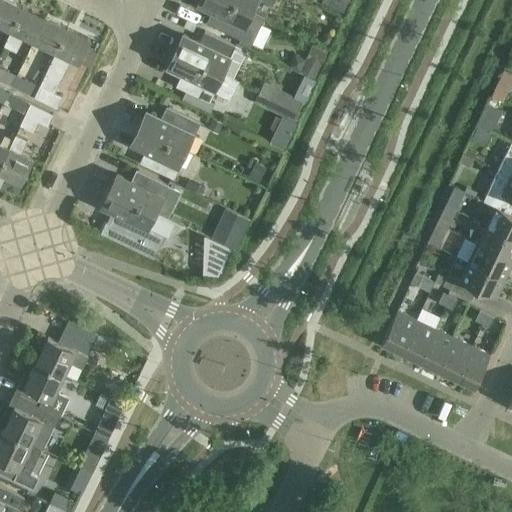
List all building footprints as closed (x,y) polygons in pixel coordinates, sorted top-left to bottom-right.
[(0,0),(0,24),(12,30),(24,7),(9,0),(0,0)] [(252,10),(231,0),(200,0),(199,5),(214,12),(209,24),(250,43),(263,15),(252,10)] [(231,0),(252,10),(256,0),(261,0),(273,5),(275,0),(231,0)] [(323,0),(323,1),(344,11),(349,0),(323,0)] [(34,41),(45,17),(24,7),(12,30),(5,46),(18,52),(25,36),(34,41)] [(57,52),(68,28),(45,17),(34,41),(57,52)] [(198,32),(201,24),(192,20),(188,28),(198,32)] [(91,39),(68,28),(57,52),(40,86),(35,97),(57,108),(63,96),(55,92),(69,64),(63,61),(66,56),(80,63),(91,39)] [(242,54),(241,48),(205,31),(200,43),(184,35),(176,51),(233,77),(241,61),(240,57),(242,54)] [(233,77),(176,51),(169,67),(184,75),(179,86),(211,102),(216,92),(232,99),(240,81),(233,77)] [(312,88),(319,71),(306,66),(299,83),(312,88)] [(0,79),(13,86),(18,76),(0,67),(0,79)] [(35,97),(40,86),(18,76),(13,86),(35,97)] [(503,114),(511,89),(511,85),(500,81),(489,109),(503,114)] [(301,109),(305,99),(278,87),(274,97),(301,109)] [(0,100),(4,103),(9,93),(0,88),(0,100)] [(9,93),(4,103),(24,112),(29,102),(9,93)] [(296,119),(301,109),(274,97),(269,107),(296,119)] [(54,115),(29,102),(24,112),(19,124),(34,132),(39,122),(49,126),(54,115)] [(148,112),(140,128),(186,149),(199,122),(169,108),(163,119),(148,112)] [(186,149),(140,128),(132,144),(147,152),(142,163),(172,177),(186,149)] [(0,171),(22,182),(33,159),(19,152),(25,139),(14,134),(8,146),(0,162),(0,171)] [(0,162),(8,146),(0,142),(0,162)] [(511,143),(499,170),(511,176),(511,143)] [(167,187),(168,185),(169,184),(139,170),(133,182),(118,174),(110,190),(168,217),(169,216),(167,216),(178,192),(167,187)] [(511,176),(499,170),(484,200),(496,206),(511,213),(511,176)] [(456,210),(461,200),(465,191),(455,186),(446,205),(456,210)] [(186,226),(168,217),(110,190),(102,207),(117,214),(113,224),(107,221),(102,232),(155,257),(167,232),(173,234),(186,226)] [(448,228),(456,210),(446,205),(437,223),(448,228)] [(511,239),(511,213),(496,206),(486,226),(511,239)] [(439,247),(448,228),(437,223),(428,241),(439,247)] [(511,261),(511,239),(486,226),(477,245),(511,261)] [(207,236),(205,275),(221,276),(234,249),(207,236)] [(504,281),(511,264),(511,261),(477,245),(468,264),(504,281)] [(496,298),(504,281),(468,264),(461,279),(449,274),(443,285),(472,299),(477,289),(496,298)] [(418,285),(423,276),(416,272),(411,282),(418,285)] [(446,306),(451,296),(444,293),(440,303),(446,306)] [(453,309),(458,300),(451,296),(446,306),(453,309)] [(401,352),(417,319),(398,310),(383,342),(382,341),(382,342),(401,352)] [(483,323),(488,314),(480,310),(476,320),(483,323)] [(490,327),(494,317),(488,314),(483,323),(490,327)] [(420,361),(435,328),(417,319),(401,352),(420,361)] [(76,380),(93,346),(113,356),(118,344),(69,320),(58,342),(49,337),(37,361),(64,375),(76,380)] [(477,323),(473,333),(490,340),(494,330),(477,323)] [(438,369),(454,337),(435,328),(420,361),(438,369)] [(457,378),(472,346),(454,337),(438,369),(457,378)] [(478,381),(491,355),(472,346),(457,378),(476,388),(479,382),(478,381)] [(56,391),(64,375),(37,361),(25,385),(20,383),(15,393),(47,409),(60,416),(69,397),(56,391)] [(41,449),(53,425),(42,419),(47,409),(15,393),(10,404),(15,407),(4,430),(41,449)] [(30,473),(41,449),(4,430),(0,437),(0,459),(2,460),(0,463),(0,472),(34,489),(39,478),(30,473)] [(19,510),(25,498),(0,485),(0,511),(16,511),(18,509),(19,510)] [(56,493),(51,504),(68,511),(74,511),(78,503),(56,493)]
